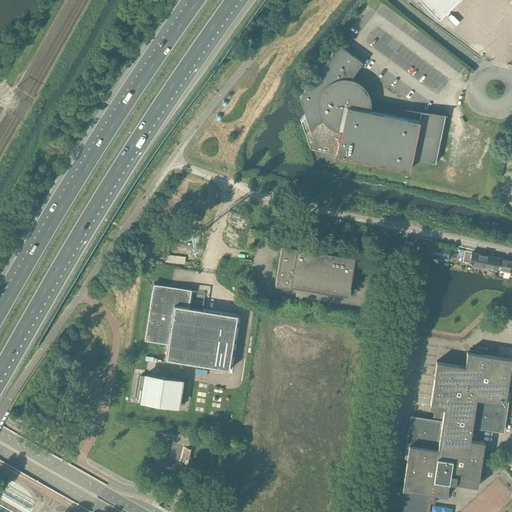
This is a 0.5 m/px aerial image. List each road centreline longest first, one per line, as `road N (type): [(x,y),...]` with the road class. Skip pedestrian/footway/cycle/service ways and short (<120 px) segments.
road 1 (trunk): [(0,370),(73,241),(233,0)]
road 2 (trunk): [(196,0),(0,308)]
road 3 (unclassified): [(171,160),(311,209),(511,253)]
road 4 (tertiary): [(135,511),(0,435)]
road 5 (tertiary): [(0,448),(110,511)]
